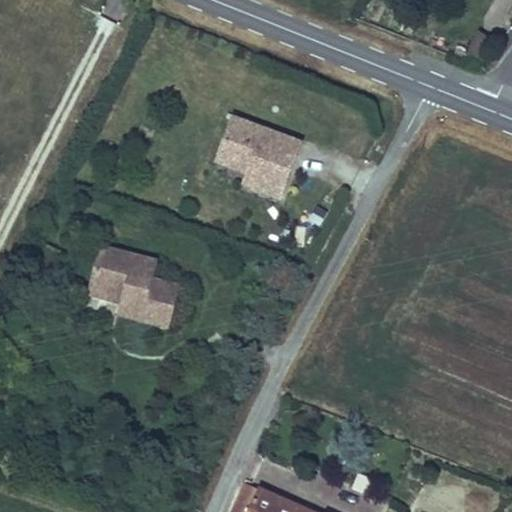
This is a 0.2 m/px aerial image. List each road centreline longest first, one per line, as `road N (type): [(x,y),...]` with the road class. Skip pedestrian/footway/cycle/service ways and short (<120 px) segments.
road 1 (residential): [(213,511),(266,387),(430,86)]
road 2 (primary): [(430,86),(216,0)]
